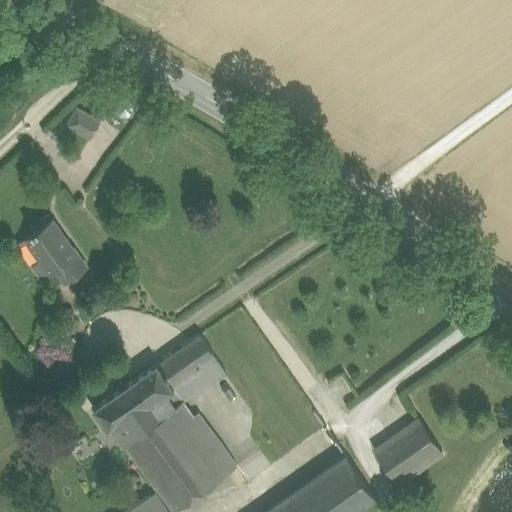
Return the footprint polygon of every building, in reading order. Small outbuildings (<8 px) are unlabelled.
[(79,104),(66,123),(91,140),(104,121),(79,104)] [(70,247),(51,220),(37,229),(36,228),(31,231),(32,233),(26,236),(41,259),(33,264),(43,278),(55,270),(67,263),(75,274),(86,267),(72,246),(70,247)] [(67,263),(55,270),(63,282),(75,274),(67,263)] [(185,347),(202,371),(206,368),(202,362),(213,355),(282,454),(325,424),(243,306),(185,347)] [(158,366),(174,388),(202,371),(185,347),(158,366)] [(174,388),(158,366),(95,409),(108,429),(113,427),(125,445),(185,403),(179,395),(170,400),(167,394),(174,388)] [(203,428),(185,403),(125,445),(158,491),(173,511),(237,467),(208,425),(203,428)] [(375,450),(398,484),(443,452),(419,419),(375,450)] [(308,459),(317,472),(350,451),(341,437),(308,459)] [(270,511),(356,511),(376,498),(348,457),(270,511)] [(173,511),(158,491),(127,511),(173,511)]
